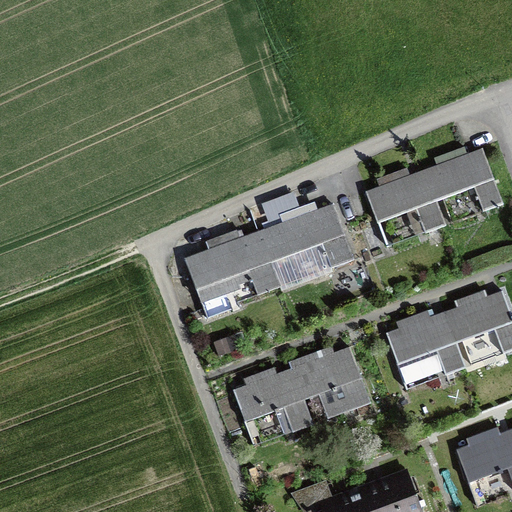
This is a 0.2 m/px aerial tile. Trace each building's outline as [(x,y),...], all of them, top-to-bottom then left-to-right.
[(434,159),(437,166),(410,176),(409,172),(407,167),(376,179),(379,187),(365,192),(377,226),(417,212),(425,235),(445,228),(436,203),(475,190),(483,213),(504,206),(483,149),(467,155),(466,150),(465,147),(434,159)] [(330,270),(352,262),(331,206),(312,213),(310,209),(309,206),(279,217),(282,224),(239,240),(237,235),(236,233),(205,244),(208,252),(183,261),(195,293),(248,273),(257,297),(278,289),(269,265),(321,246),(330,270)] [(454,302),(457,308),(435,316),(434,313),(433,310),(396,323),(399,330),(386,334),(397,366),(436,353),(445,378),(465,371),(457,346),(495,332),(503,356),(511,352),(511,316),(503,292),(487,297),(486,293),(485,291),(454,302)] [(330,348),(288,364),(290,370),(275,376),(274,372),(272,369),(242,380),(244,387),(231,391),(244,424),(273,413),(275,416),(282,410),(291,434),(311,427),(302,403),(319,396),(327,416),(347,408),(349,413),(370,405),(348,349),(332,355),(331,351),(330,348)] [(511,431),(501,435),(500,432),(499,429),(468,441),(470,447),(456,452),(469,484),(478,480),(507,469),(511,483),(511,431)] [(421,511),(409,477),(386,486),(377,489),(348,500),(324,509),(324,511),(421,511)]
